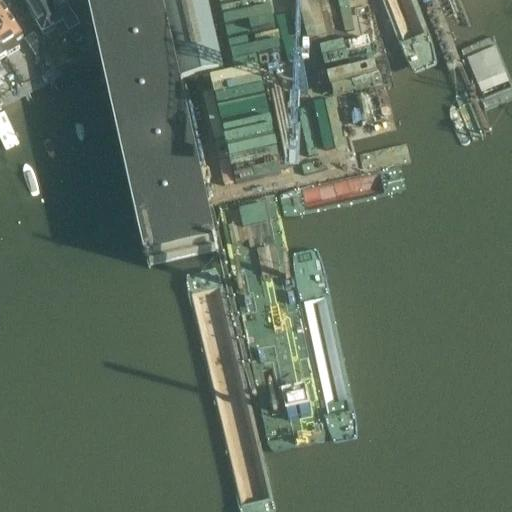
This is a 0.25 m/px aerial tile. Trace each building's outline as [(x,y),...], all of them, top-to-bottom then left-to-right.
[(48,1),(47,0),(22,0),(29,11),(48,1)] [(47,0),(48,1),(52,9),(67,37),(69,35),(79,29),(80,29),(67,6),(75,0),(79,5),(88,4),(86,0),(47,0)] [(86,0),(88,4),(99,51),(146,263),(146,264),(147,268),(219,252),(218,249),(182,86),(224,76),(216,39),(207,0),(86,0)] [(67,37),(52,9),(48,1),(29,11),(45,38),(55,32),(60,40),(67,37)] [(2,6),(0,7),(0,51),(0,52),(2,51),(6,59),(20,51),(17,45),(24,41),(2,6)]
